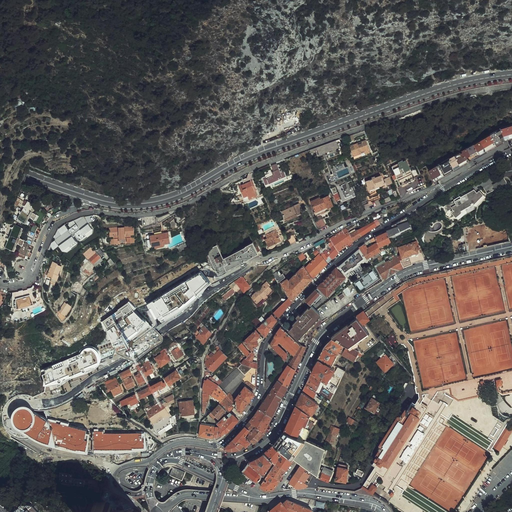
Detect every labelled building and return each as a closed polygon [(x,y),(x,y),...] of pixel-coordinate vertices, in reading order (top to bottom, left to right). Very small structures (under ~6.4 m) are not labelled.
[(430,169),(436,179),(439,177),(462,164),(470,159),(477,155),(505,139),(507,138),(511,136),(511,123),(504,126),(500,127),(491,133),(444,161),(430,169)] [(367,149),(362,137),(358,138),(359,140),(354,142),(354,140),(346,143),(350,153),(361,148),(362,151),(367,149)] [(337,140),(318,146),(320,153),(339,147),(337,140)] [(418,172),(413,164),(408,166),(404,159),(390,165),(393,172),(389,174),(393,184),(398,182),(397,181),(418,172)] [(265,173),(261,174),(264,182),(269,180),(285,174),(282,165),(264,171),(265,173)] [(377,173),(363,179),(366,186),(381,181),(377,173)] [(243,179),(236,182),(242,196),(256,191),(250,176),(249,177),(249,176),(243,178),(243,179)] [(338,188),(334,190),(338,198),(354,192),(350,184),(352,183),(351,179),(342,183),(343,184),(338,187),(338,188)] [(454,215),(460,210),(459,208),(470,201),(472,202),(479,195),(481,191),(476,187),(474,190),(471,187),(458,194),(457,192),(451,196),(451,197),(441,204),(443,209),(449,206),(450,209),(449,209),(454,215)] [(308,199),(313,209),(325,203),(326,205),(331,203),(326,192),(317,196),(316,195),(308,199)] [(480,197),(479,195),(472,202),(472,203),(474,204),(480,197)] [(52,211),(55,210),(64,206),(63,205),(58,202),(58,203),(57,205),(56,204),(46,198),(42,196),(36,205),(33,211),(28,208),(31,202),(24,198),(18,208),(14,215),(14,216),(21,220),(18,225),(11,222),(7,232),(2,244),(10,247),(11,243),(17,245),(15,248),(14,252),(18,254),(22,256),(26,257),(28,252),(32,241),(36,230),(41,222),(46,214),(49,212),(52,211)] [(292,203),(280,209),(284,217),(301,209),(297,199),(291,202),(292,203)] [(459,208),(460,210),(460,211),(472,205),(472,203),(472,202),(470,201),(459,208)] [(325,203),(313,209),(314,212),(327,207),(326,205),(325,203)] [(374,216),(355,226),(359,232),(377,220),(374,216)] [(156,217),(141,218),(142,227),(156,223),(156,217)] [(319,217),(312,220),(316,227),(323,223),(319,217)] [(406,218),(386,231),(387,233),(390,240),(412,230),(406,218)] [(128,239),(131,239),(129,223),(122,224),(122,227),(115,228),(115,224),(106,225),(107,231),(104,231),(105,236),(107,236),(108,241),(111,240),(116,240),(115,235),(123,235),(124,239),(128,239)] [(339,227),(326,235),(328,238),(336,248),(348,239),(341,229),(339,227)] [(341,229),(348,239),(351,237),(347,231),(344,227),(341,229)] [(266,237),(264,238),(266,244),(267,243),(270,248),(275,246),(273,241),(278,238),(273,228),(264,232),(266,237)] [(351,228),(347,231),(351,237),(355,234),(351,228)] [(145,244),(152,244),(161,242),(167,241),(166,232),(147,235),(148,238),(145,239),(145,244)] [(284,236),(288,243),(295,240),(291,232),(284,236)] [(375,239),(376,241),(378,247),(391,242),(390,240),(387,233),(376,238),(375,239)] [(220,266),(220,267),(230,263),(256,248),(250,237),(243,241),(244,242),(221,254),(213,238),(212,236),(201,241),(216,268),(220,266)] [(327,252),(330,255),(337,249),(336,248),(328,238),(324,240),(327,244),(323,247),(322,246),(320,248),(324,254),(327,252)] [(398,258),(399,260),(420,253),(420,252),(418,253),(413,242),(397,249),(400,257),(398,258)] [(89,243),(80,251),(84,254),(86,257),(94,249),(89,243)] [(368,248),(373,256),(380,252),(376,243),(371,246),(368,248)] [(97,246),(94,249),(86,257),(90,260),(97,254),(101,250),(97,246)] [(364,246),(358,249),(359,250),(366,260),(373,256),(368,248),(366,249),(364,246)] [(359,250),(337,267),(338,268),(342,274),(343,276),(350,271),(351,271),(359,265),(366,260),(359,250)] [(318,251),(309,259),(317,267),(325,260),(318,251)] [(399,260),(403,269),(416,264),(424,262),(420,253),(399,260)] [(86,257),(84,254),(80,258),(82,260),(79,262),(81,264),(79,267),(83,271),(92,262),(90,260),(86,257)] [(90,260),(92,262),(93,263),(100,256),(97,254),(90,260)] [(274,269),(270,271),(275,279),(289,270),(300,261),(297,258),(293,261),(280,271),(280,270),(277,272),(274,269)] [(376,270),(382,280),(383,280),(388,277),(399,270),(403,269),(399,260),(398,258),(389,263),(387,260),(384,262),(386,264),(384,265),(376,270)] [(317,267),(309,259),(303,265),(310,275),(317,267)] [(56,261),(51,260),(44,274),(48,276),(47,278),(52,280),(56,273),(54,273),(59,265),(55,263),(56,261)] [(303,265),(301,263),(286,278),(284,276),(279,280),(287,292),(290,295),(291,294),(299,286),(310,275),(303,265)] [(351,284),(359,295),(382,280),(376,270),(374,267),(371,263),(354,275),(357,279),(351,284)] [(305,300),(311,306),(316,311),(321,307),(312,298),(320,290),(326,296),(344,278),(341,275),(342,274),(338,268),(337,267),(334,270),(305,300)] [(70,283),(68,288),(74,290),(79,281),(78,280),(83,273),(79,269),(75,274),(74,276),(70,283)] [(91,280),(98,275),(94,271),(87,276),(88,277),(91,280)] [(241,288),(247,282),(239,274),(233,280),(234,281),(235,282),(241,288)] [(263,279),(247,295),(251,299),(250,300),(253,304),(261,296),(263,298),(272,289),(268,285),(268,286),(265,284),(267,282),(263,279)] [(293,327),(288,332),(300,342),(312,328),(309,326),(318,316),(324,320),(357,296),(350,286),(321,307),(316,311),(311,306),(308,310),(306,309),(299,317),(297,315),(295,318),(296,320),(292,325),(293,327)] [(18,293),(11,295),(9,295),(7,301),(11,301),(11,303),(21,303),(26,302),(35,298),(33,294),(35,293),(35,290),(34,288),(24,292),(18,293)] [(225,289),(219,294),(222,297),(228,292),(225,289)] [(57,308),(55,311),(60,317),(63,313),(62,312),(64,308),(69,302),(64,299),(58,308),(57,308)] [(270,310),(275,315),(286,303),(282,299),(270,310)] [(353,313),(355,315),(360,321),(367,315),(361,307),(353,313)] [(259,320),(255,324),(263,332),(263,331),(273,317),(268,311),(259,320)] [(256,316),(253,314),(249,318),(255,324),(259,320),(258,319),(256,316)] [(334,330),(329,334),(341,340),(344,342),(356,347),(361,350),(375,338),(360,321),(355,315),(348,319),(334,330)] [(203,336),(209,329),(200,322),(198,325),(195,329),(196,330),(203,336)] [(252,327),(242,338),(249,346),(260,336),(252,327)] [(279,354),(285,360),(287,358),(286,354),(275,345),(279,341),(293,354),(299,345),(280,327),(273,337),(268,346),(271,348),(279,354)] [(205,337),(203,336),(196,330),(193,334),(201,341),(205,337)] [(326,338),(321,343),(335,350),(351,357),(356,347),(344,342),(341,348),(338,347),(341,340),(329,334),(326,338)] [(179,344),(176,340),(165,348),(167,351),(169,350),(174,356),(181,351),(177,346),(179,344)] [(239,340),(236,343),(237,345),(243,351),(244,353),(248,349),(239,340)] [(318,349),(315,354),(329,361),(335,350),(321,343),(318,349)] [(203,361),(206,364),(210,368),(225,353),(219,348),(216,344),(213,347),(215,348),(213,350),(214,352),(213,353),(209,357),(207,356),(203,360),(203,361)] [(287,365),(294,370),(305,346),(301,345),(290,362),(287,365)] [(161,348),(152,355),(158,363),(167,356),(161,348)] [(277,357),(279,354),(271,348),(269,351),(277,357)] [(203,352),(202,359),(203,360),(207,356),(209,357),(213,353),(209,349),(206,352),(203,352)] [(248,349),(243,356),(250,358),(251,354),(252,352),(248,349)] [(382,350),(374,358),(383,368),(392,360),(382,350)] [(137,363),(140,367),(143,372),(151,368),(147,361),(147,360),(150,359),(148,355),(137,363)] [(239,361),(250,364),(254,365),(255,358),(250,358),(243,356),(239,361)] [(312,364),(309,369),(318,374),(324,377),(329,368),(332,365),(322,360),(322,361),(315,357),(311,364),(312,364)] [(217,383),(225,390),(226,389),(230,393),(240,382),(236,379),(243,373),(242,372),(250,364),(239,361),(217,383)] [(333,363),(332,365),(329,368),(339,374),(342,367),(333,363)] [(127,365),(116,370),(119,374),(128,370),(129,369),(127,365)] [(278,379),(287,385),(294,370),(287,365),(278,379)] [(140,367),(136,368),(133,370),(136,375),(135,375),(136,379),(142,376),(141,375),(144,374),(143,372),(140,367)] [(173,367),(162,375),(166,381),(177,374),(173,367)] [(309,369),(303,382),(312,388),(318,376),(317,375),(318,374),(309,369)] [(120,376),(124,384),(132,381),(128,374),(127,375),(126,373),(120,376)] [(114,375),(104,380),(106,387),(109,385),(112,391),(120,387),(114,375)] [(201,379),(213,387),(215,382),(212,380),(213,378),(209,375),(208,376),(205,375),(203,378),(201,377),(201,379)] [(149,388),(153,395),(158,392),(157,390),(155,390),(155,387),(154,385),(157,383),(158,384),(163,381),(162,378),(160,379),(159,377),(154,380),(147,383),(150,387),(149,388)] [(208,391),(210,393),(213,387),(201,379),(199,385),(204,388),(208,391)] [(245,379),(241,382),(243,384),(251,390),(253,388),(253,385),(246,380),(245,379)] [(270,392),(280,397),(283,394),(287,385),(278,379),(270,392)] [(480,388),(479,380),(454,385),(445,387),(445,388),(451,387),(455,387),(456,394),(460,397),(478,394),(480,388)] [(213,387),(210,393),(218,397),(225,390),(217,383),(216,382),(215,382),(213,387)] [(303,382),(300,389),(316,399),(318,396),(312,392),(314,389),(312,388),(303,382)] [(149,388),(147,383),(136,389),(139,394),(149,388)] [(398,388),(393,383),(389,388),(395,393),(398,388)] [(233,407),(237,410),(251,390),(243,384),(232,396),(235,404),(233,407)] [(362,486),(373,492),(377,485),(370,481),(376,471),(378,467),(384,471),(391,460),(397,450),(407,435),(417,418),(418,419),(425,408),(419,404),(421,400),(424,397),(423,393),(430,392),(435,395),(439,389),(445,388),(445,386),(418,392),(419,395),(415,402),(413,400),(410,404),(407,409),(405,408),(402,413),(401,412),(400,414),(399,414),(391,426),(379,446),(378,448),(380,448),(376,454),(377,455),(374,460),(372,464),(375,465),(362,486)] [(226,389),(216,400),(223,406),(225,408),(227,406),(230,403),(228,401),(232,396),(226,389)] [(300,389),(293,402),(308,412),(310,409),(311,407),(316,399),(300,389)] [(132,390),(117,398),(119,402),(124,400),(125,400),(127,399),(128,402),(136,398),(132,390)] [(262,403),(259,408),(271,417),(280,397),(270,392),(265,399),(262,403)] [(362,406),(365,407),(366,405),(371,408),(371,407),(372,406),(375,408),(378,402),(375,400),(377,398),(369,394),(367,397),(365,396),(364,399),(365,400),(362,406)] [(99,405),(100,412),(112,411),(111,406),(109,406),(109,401),(108,401),(108,399),(105,395),(92,395),(93,405),(99,405)] [(177,398),(178,411),(192,410),(190,396),(177,398)] [(160,402),(158,399),(144,408),(146,411),(145,411),(148,416),(151,420),(161,413),(161,414),(167,411),(166,410),(164,407),(161,401),(160,402)] [(216,400),(209,408),(211,410),(216,415),(223,406),(216,400)] [(379,473),(384,476),(385,475),(429,405),(421,400),(419,404),(425,408),(418,419),(417,418),(407,435),(397,450),(391,460),(384,471),(378,467),(376,471),(379,473)] [(443,406),(439,412),(443,415),(449,418),(450,418),(458,404),(453,400),(449,406),(448,409),(443,406)] [(293,402),(286,418),(308,426),(315,416),(308,412),(293,402)] [(223,412),(232,420),(236,416),(227,408),(223,412)] [(252,417),(249,421),(263,432),(269,420),(271,417),(259,408),(252,417)] [(161,413),(151,420),(149,421),(151,423),(152,422),(152,424),(151,424),(154,428),(168,419),(168,414),(169,414),(167,411),(161,414),(161,413)] [(221,419),(227,425),(232,420),(223,412),(222,411),(217,416),(215,418),(214,419),(217,421),(218,421),(221,419)] [(25,439),(88,448),(91,427),(48,421),(49,415),(44,414),(43,419),(34,417),(33,422),(30,422),(29,428),(27,428),(25,439)] [(281,429),(282,429),(303,437),(305,431),(308,426),(286,418),(281,429)] [(212,422),(211,433),(218,431),(221,429),(224,428),(227,425),(221,419),(218,422),(217,422),(217,423),(212,422)] [(212,422),(198,421),(196,431),(211,433),(212,422)] [(249,421),(244,426),(249,430),(250,431),(257,439),(263,434),(264,432),(263,432),(249,421)] [(328,422),(322,438),(330,441),(336,425),(328,422)] [(244,426),(238,432),(244,436),(249,430),(244,426)] [(282,429),(271,442),(280,448),(290,455),(298,461),(304,465),(307,467),(310,469),(315,472),(322,445),(303,437),(282,429)] [(504,429),(493,446),(500,450),(510,433),(504,429)] [(245,438),(252,443),(257,439),(250,431),(249,433),(248,434),(245,438)] [(238,432),(232,439),(242,445),(243,444),(245,447),(247,446),(251,444),(252,443),(245,438),(244,436),(238,432)] [(242,445),(232,439),(224,448),(225,449),(232,450),(240,448),(242,445)] [(271,442),(261,450),(270,457),(269,458),(272,460),(273,459),(280,448),(271,442)] [(290,455),(280,448),(273,459),(283,466),(290,455)] [(252,455),(246,458),(252,464),(261,471),(269,458),(270,457),(261,450),(257,453),(252,455)] [(273,459),(272,460),(266,469),(276,476),(283,466),(273,459)] [(242,466),(240,468),(251,476),(253,477),(254,477),(256,476),(261,471),(252,464),(251,465),(246,460),(244,462),(242,466)] [(165,469),(169,471),(181,476),(184,469),(173,463),(169,461),(165,469)] [(298,461),(291,471),(299,476),(304,469),(302,467),(304,465),(298,461)] [(344,466),(345,462),(341,462),(336,461),(333,477),(343,479),(345,466),(344,466)] [(321,465),(316,476),(325,479),(329,468),(321,465)] [(266,469),(258,481),(263,486),(270,485),(276,476),(266,469)] [(291,471),(282,485),(302,483),(306,480),(301,478),(299,476),(291,471)] [(59,484),(87,486),(87,489),(98,490),(99,480),(73,477),(74,473),(60,472),(59,484)] [(260,503),(242,495),(194,472),(187,485),(206,494),(211,499),(242,511),(254,511),(258,505),(260,503)] [(284,511),(286,511),(309,511),(311,510),(288,500),(287,499),(283,504),(280,502),(269,511),(284,511)] [(320,510),(326,501),(319,500),(315,507),(317,509),(320,510)] [(97,503),(93,504),(93,507),(88,508),(85,511),(137,511),(132,509),(119,511),(112,511),(111,505),(106,502),(98,504),(97,503)]
